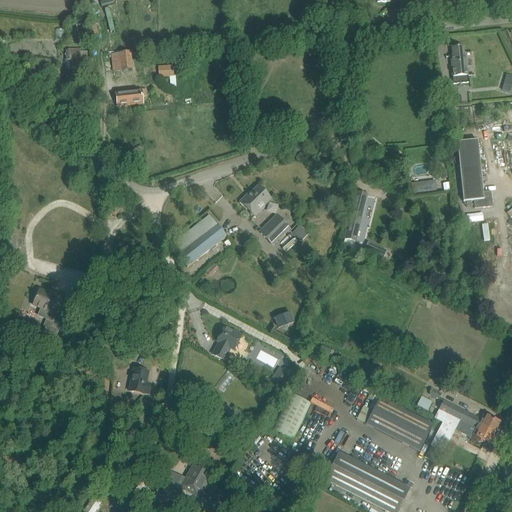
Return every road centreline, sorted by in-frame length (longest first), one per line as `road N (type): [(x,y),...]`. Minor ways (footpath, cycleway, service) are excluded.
road 1 (unclassified): [(511,20),(362,44),(347,66),(341,101),(320,127),(159,192)]
road 2 (unclassified): [(133,511),(185,304),(159,225),(159,192)]
road 3 (unclassified): [(159,192),(14,94),(0,74)]
